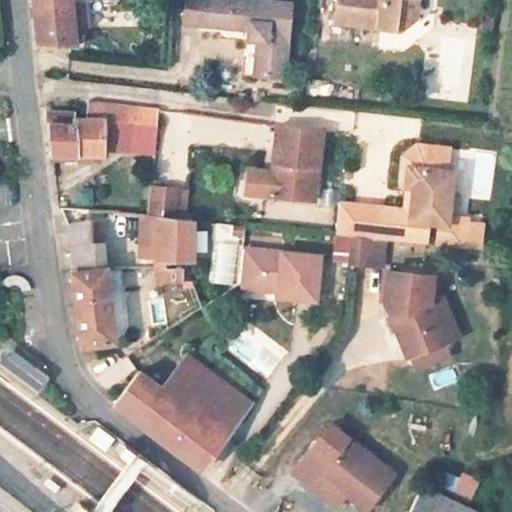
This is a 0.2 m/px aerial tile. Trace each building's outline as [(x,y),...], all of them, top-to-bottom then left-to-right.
[(70,0),(33,4),(37,41),(74,46),(70,0)] [(256,41),(254,74),(283,76),(289,3),(257,0),(185,0),(184,24),(248,29),(247,39),(256,41)] [(337,0),(335,22),(396,29),(412,18),(414,0),(337,0)] [(157,110),(88,100),(85,118),(102,118),(102,120),(156,126),(157,110)] [(263,151),(266,124),(168,110),(158,177),(183,180),(189,141),(263,151)] [(101,154),(101,152),(102,120),(102,118),(85,118),(75,118),(74,112),(45,111),(51,155),(101,154)] [(156,126),(102,120),(101,152),(154,155),(156,126)] [(322,130),(277,125),(273,162),(277,163),(275,178),(271,178),(269,195),(314,200),(322,130)] [(409,160),(408,167),(441,171),(442,163),(434,154),(419,152),(409,160)] [(388,208),(339,203),(335,235),(351,236),(371,239),(425,245),(427,223),(439,223),(437,246),(478,250),(481,228),(465,226),(466,219),(449,217),(449,211),(451,191),(453,172),(441,171),(408,167),(406,187),(413,188),(411,211),(410,220),(387,217),(388,208)] [(269,195),(271,178),(257,176),(255,194),(269,195)] [(178,187),(152,185),(150,214),(158,215),(176,217),(178,187)] [(186,188),(178,187),(176,217),(184,218),(186,188)] [(454,191),(451,191),(449,211),(452,211),(457,206),(458,198),(454,191)] [(411,211),(388,208),(387,217),(410,220),(411,211)] [(176,217),(158,215),(158,259),(191,259),(192,219),(184,218),(176,217)] [(70,247),(89,245),(88,222),(66,225),(70,247)] [(371,239),(351,236),(348,261),(368,263),(371,239)] [(75,270),(104,266),(102,243),(89,245),(70,247),(75,270)] [(320,255),(243,247),(239,285),(258,287),(258,289),(277,290),(276,295),(315,300),(320,255)] [(111,342),(104,266),(75,270),(69,271),(79,347),(111,342)] [(434,275),(389,268),(386,302),(407,349),(409,348),(445,330),(431,297),(434,275)] [(440,293),(431,297),(445,330),(455,327),(440,293)] [(452,344),(445,330),(409,348),(415,361),(452,344)] [(0,366),(0,369),(31,391),(40,379),(9,355),(0,366)] [(186,355),(161,388),(224,435),(248,401),(186,355)] [(224,435),(161,388),(140,372),(114,405),(199,470),(224,435)] [(392,474),(329,425),(292,473),(309,486),(318,474),(344,494),(365,510),(392,474)] [(95,428),(86,441),(102,452),(111,439),(95,428)] [(448,490),(468,499),(477,479),(457,470),(448,490)] [(318,474),(309,486),(335,506),(344,494),(318,474)] [(48,478),(42,486),(54,495),(61,487),(48,478)] [(479,511),(421,485),(408,511),(479,511)]
